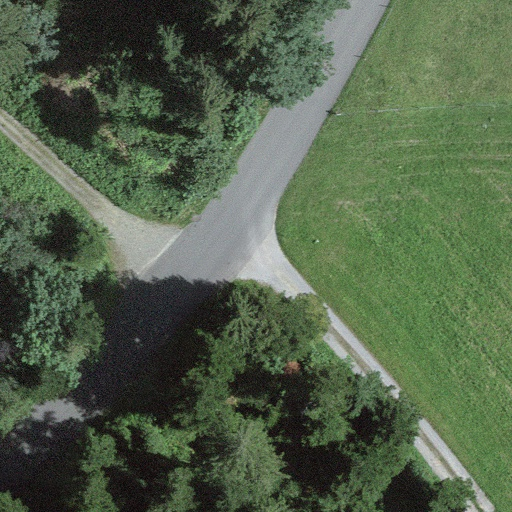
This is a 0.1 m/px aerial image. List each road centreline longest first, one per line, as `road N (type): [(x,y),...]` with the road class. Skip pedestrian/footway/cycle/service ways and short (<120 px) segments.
road 1 (unclassified): [(360,0),(224,219),(0,461)]
road 2 (track): [(0,112),(178,276)]
